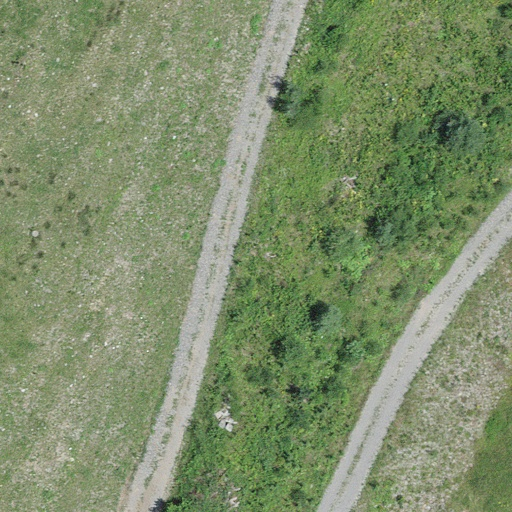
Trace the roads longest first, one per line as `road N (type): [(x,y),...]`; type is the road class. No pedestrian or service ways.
road 1 (track): [(126,511),(200,332),(306,0)]
road 2 (track): [(511,200),(403,347),(335,511)]
